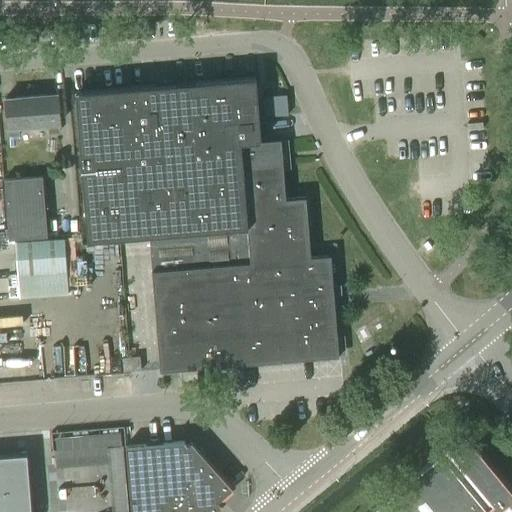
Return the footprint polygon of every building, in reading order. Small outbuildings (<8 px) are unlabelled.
[(256,76),(77,90),(89,239),(152,234),(155,268),(152,268),(160,369),(339,355),(331,254),(311,255),(306,195),(288,196),(283,138),(261,140),(256,76)] [(57,92),(7,96),(10,136),(21,135),(20,126),(49,123),(50,132),(60,131),(57,92)] [(47,236),(42,175),(4,178),(9,239),(47,236)] [(68,295),(65,237),(15,241),(19,298),(68,295)] [(129,357),(122,358),(123,371),(130,370),(141,369),(140,356),(129,357)] [(511,511),(511,492),(465,433),(370,511),(511,511)] [(131,511),(213,511),(221,505),(218,501),(232,487),(191,442),(187,445),(183,440),(125,445),(131,511)] [(0,454),(0,511),(31,511),(27,452),(0,454)]
